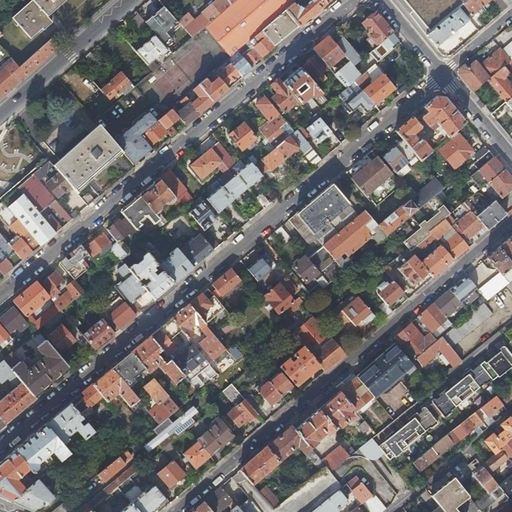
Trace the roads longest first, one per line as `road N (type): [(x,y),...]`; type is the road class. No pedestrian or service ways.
road 1 (residential): [(441,74),(0,446)]
road 2 (residential): [(354,0),(0,294)]
road 3 (residential): [(173,511),(511,224)]
road 4 (secondary): [(0,114),(128,0)]
